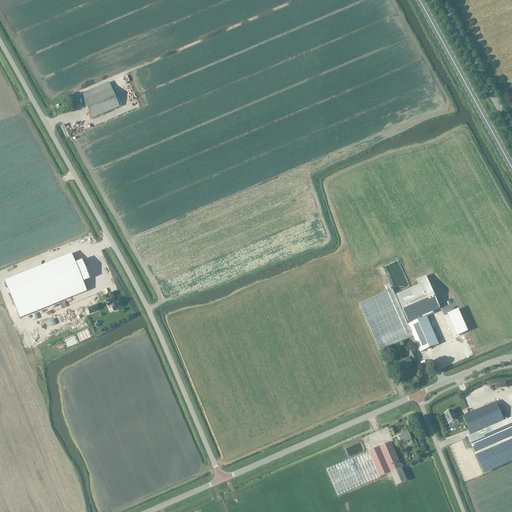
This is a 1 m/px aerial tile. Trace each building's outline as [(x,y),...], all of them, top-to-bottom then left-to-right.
[(92,119),(119,107),(122,106),(120,100),(119,100),(118,98),(116,99),(109,83),(82,94),(84,100),(92,119)] [(83,282),(89,280),(82,261),(75,263),(71,254),(4,281),(20,318),(86,291),(83,282)] [(393,290),(359,304),(375,340),(380,351),(404,341),(405,340),(414,337),(421,353),(439,345),(434,334),(427,317),(434,314),(433,311),(440,308),(428,281),(426,276),(417,280),(419,285),(395,296),(393,290)] [(108,307),(111,306),(113,311),(114,311),(115,312),(119,310),(119,309),(123,307),(119,298),(115,300),(114,297),(105,301),(108,307)] [(97,305),(87,309),(90,314),(99,310),(97,305)] [(458,310),(449,314),(459,336),(468,332),(458,310)] [(455,341),(459,355),(472,351),(468,338),(461,340),(455,341)] [(412,360),(416,358),(413,350),(409,352),(411,357),(409,358),(398,362),(402,371),(413,366),(410,361),(412,360)] [(496,402),(470,413),(463,416),(471,436),(467,437),(483,473),(511,461),(511,418),(504,421),(496,402)] [(457,420),(453,410),(444,413),(449,424),(457,420)] [(399,436),(402,444),(411,439),(408,431),(404,433),(404,434),(399,436)] [(369,452),(327,470),(339,496),(380,478),(382,477),(383,478),(385,477),(384,476),(391,473),(397,486),(407,481),(402,468),(404,467),(402,463),(400,464),(391,442),(369,452)]
